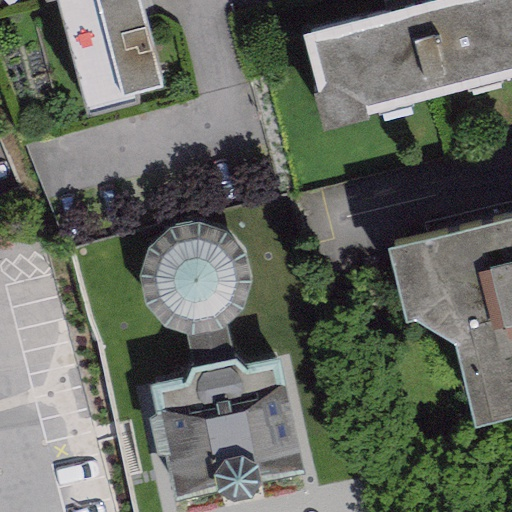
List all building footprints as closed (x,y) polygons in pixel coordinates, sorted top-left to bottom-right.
[(40,0),(47,16),(56,14),(89,132),(137,120),(133,113),(161,107),(133,0),(40,0)] [(511,0),(423,0),(300,32),(307,53),(300,54),(325,150),(365,139),(363,133),(511,96),(511,0)] [(158,202),(146,306),(243,317),(255,214),(158,202)] [(511,211),(391,242),(396,267),(386,269),(405,343),(414,341),(454,366),(473,447),(511,437),(511,211)] [(184,392),(151,399),(174,511),(215,503),(217,511),(251,511),(261,498),(259,492),(303,485),(279,370),(243,378),(235,369),(191,380),(184,392)]
